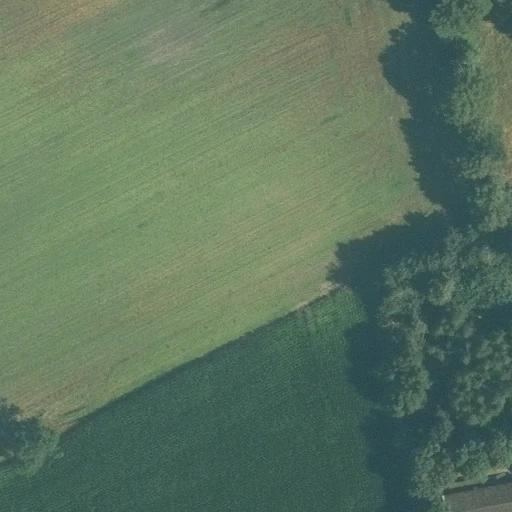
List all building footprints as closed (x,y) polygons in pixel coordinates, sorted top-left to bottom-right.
[(23,0),(0,0),(0,30),(1,31),(31,11),(23,0)] [(52,0),(50,14),(81,19),(84,0),(52,0)] [(355,13),(346,43),(400,58),(409,27),(355,13)] [(113,14),(80,53),(108,76),(140,37),(113,14)] [(139,67),(104,111),(129,131),(164,87),(139,67)] [(359,75),(356,111),(406,116),(410,80),(359,75)] [(168,115),(138,152),(166,174),(196,138),(168,115)] [(337,125),(316,147),(345,176),(367,154),(337,125)] [(43,140),(0,164),(0,176),(11,195),(59,167),(43,140)] [(290,153),(261,162),(273,202),(302,193),(290,153)] [(206,161),(191,215),(221,224),(237,170),(206,161)] [(93,188),(47,201),(56,235),(102,223),(93,188)] [(70,258),(62,288),(102,298),(110,269),(70,258)] [(28,288),(5,308),(32,339),(55,319),(28,288)] [(435,452),(426,455),(430,466),(439,463),(435,452)] [(511,511),(511,481),(442,494),(445,511),(511,511)]
